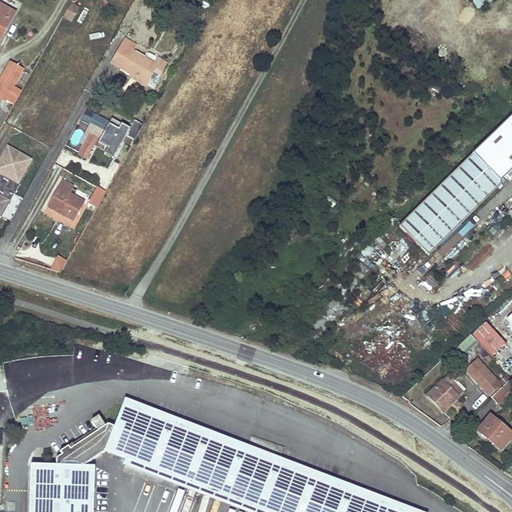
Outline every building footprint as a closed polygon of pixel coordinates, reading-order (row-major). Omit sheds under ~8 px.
[(470,0),(477,10),(492,0),(470,0)] [(61,17),(70,23),(80,8),(71,2),(61,17)] [(0,41),(15,14),(0,5),(0,41)] [(145,58),(133,52),(136,46),(126,40),(112,64),(132,75),(147,84),(154,72),(162,76),(168,64),(148,53),(145,58)] [(12,63),(0,83),(0,97),(6,101),(14,86),(24,70),(12,63)] [(146,86),(147,84),(132,75),(130,77),(146,86)] [(14,86),(6,101),(14,106),(23,91),(14,86)] [(511,108),(385,235),(413,263),(497,180),(495,178),(511,160),(511,108)] [(86,112),(81,121),(103,133),(108,124),(86,112)] [(134,139),(142,127),(136,123),(129,136),(134,139)] [(89,133),(76,155),(85,160),(97,138),(89,133)] [(122,155),(99,142),(94,150),(107,158),(99,172),(102,174),(100,178),(107,182),(122,155)] [(29,164),(6,151),(0,161),(0,177),(0,178),(3,179),(0,184),(0,189),(13,197),(19,187),(12,184),(15,179),(19,181),(25,171),(29,164)] [(19,187),(27,172),(25,171),(19,181),(15,179),(12,184),(19,187)] [(73,188),(62,182),(48,207),(74,222),(85,203),(70,195),(73,188)] [(13,197),(0,189),(0,215),(3,210),(0,207),(0,205),(2,202),(8,206),(13,197)] [(0,220),(8,206),(2,202),(0,205),(0,207),(3,210),(0,215),(0,220)] [(50,269),(60,274),(66,261),(57,256),(50,269)] [(501,385),(477,359),(465,370),(489,396),(501,385)] [(456,384),(448,376),(427,395),(443,411),(457,398),(450,390),(456,384)] [(511,389),(511,378),(490,399),(496,404),(511,389)] [(31,465),(29,511),(93,511),(94,494),(95,467),(84,467),(104,452),(104,451),(189,483),(263,511),(403,511),(331,484),(248,452),(122,405),(114,428),(107,426),(105,427),(98,417),(90,422),(97,432),(70,450),(61,455),(60,457),(56,460),(55,466),(31,465)] [(511,436),(489,417),(477,431),(500,451),(511,436)] [(298,452),(296,460),(316,467),(319,460),(298,452)]
